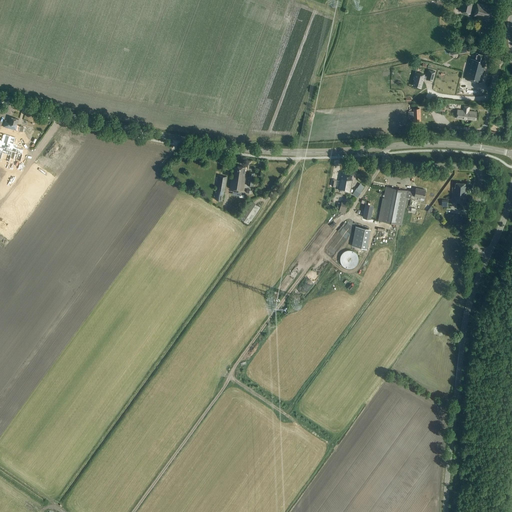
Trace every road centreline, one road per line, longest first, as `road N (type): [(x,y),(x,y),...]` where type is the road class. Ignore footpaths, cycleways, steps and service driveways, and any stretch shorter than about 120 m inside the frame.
road 1 (tertiary): [(511,153),(448,144),(268,152),(0,96)]
road 2 (track): [(305,270),(132,511)]
road 3 (tertiary): [(446,511),(464,324),(488,254)]
road 4 (unclassified): [(412,163),(479,172),(474,243),(488,254)]
road 5 (track): [(337,451),(228,376)]
